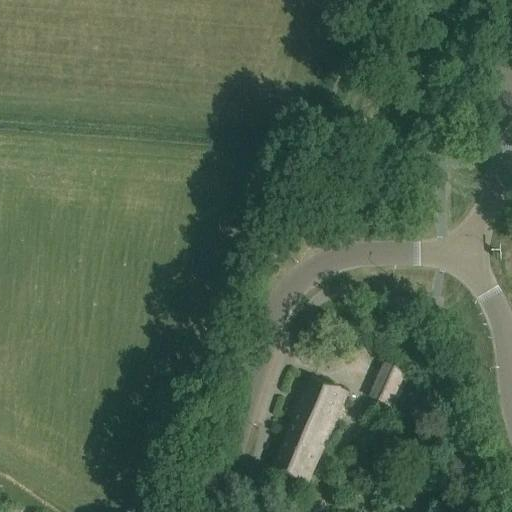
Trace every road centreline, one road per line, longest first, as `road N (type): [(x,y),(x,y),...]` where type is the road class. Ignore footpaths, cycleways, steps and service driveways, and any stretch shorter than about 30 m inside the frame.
road 1 (unclassified): [(216,511),(280,291),(352,254),(469,252)]
road 2 (secondary): [(469,252),(505,182),(507,0)]
road 3 (secondary): [(511,380),(503,317),(469,252)]
